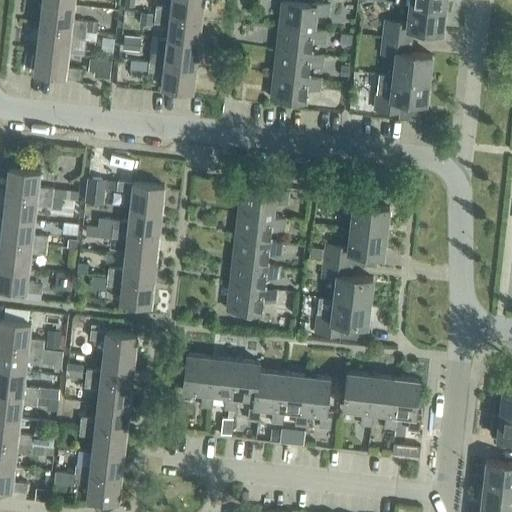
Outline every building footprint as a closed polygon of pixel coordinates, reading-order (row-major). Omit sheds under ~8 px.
[(72,19),(74,4),(44,0),(43,0),(40,24),(86,29),(87,20),(72,19)] [(201,19),(203,0),(172,0),(171,6),(156,4),(155,13),(201,19)] [(328,15),(329,3),(314,1),(314,5),(282,1),(280,25),(302,27),(301,31),(314,32),(314,28),(316,13),(328,15)] [(443,31),(445,7),(410,3),(410,4),(408,22),(385,19),(383,37),(407,39),(408,28),(443,31)] [(142,12),(141,22),(153,23),(154,13),(142,12)] [(199,43),(201,19),(155,13),(154,22),(169,24),(168,39),(199,43)] [(98,30),(99,22),(89,20),(88,29),(98,30)] [(85,38),(86,29),(40,24),(37,48),(68,51),(70,36),(85,38)] [(326,30),(314,28),(314,32),(301,31),(302,27),(280,25),(277,49),(299,51),(298,54),(311,56),(311,52),(313,40),(325,41),(326,30)] [(142,36),(125,34),(123,49),(140,51),(142,36)] [(352,45),(352,40),(353,35),(343,34),(342,44),(352,45)] [(115,38),(104,37),(103,50),(114,51),(115,38)] [(406,51),(407,39),(383,37),(381,54),(396,55),(393,74),(429,78),(432,54),(406,51)] [(196,66),(199,43),(168,39),(166,54),(151,52),(150,61),(196,66)] [(67,66),(68,51),(37,48),(35,72),(66,76),(66,75),(81,77),(82,68),(67,66)] [(323,54),(311,52),(311,56),(298,54),(299,51),(277,49),(274,73),(296,75),(296,78),(308,80),(308,76),(310,63),(322,65),(323,54)] [(89,69),(95,70),(95,75),(111,77),(113,59),(91,56),(89,69)] [(149,70),(150,61),(138,60),(136,68),(149,70)] [(193,91),(196,66),(150,61),(149,70),(164,72),(162,87),(193,91)] [(341,75),(348,76),(349,76),(350,66),(349,66),(343,65),(341,75)] [(320,77),(308,76),(308,80),(296,78),(296,75),(274,73),(271,97),(305,101),(307,87),(319,89),(320,77)] [(426,102),(429,78),(393,74),(391,93),(377,91),(375,108),(399,111),(400,99),(426,102)] [(9,167),(6,191),(52,197),(53,187),(38,186),(40,170),(9,167)] [(107,201),(109,179),(91,177),(88,199),(107,201)] [(132,190),(131,206),(162,209),(164,184),(133,181),(118,180),(117,189),(132,190)] [(79,190),(57,188),(56,197),(78,200),(79,190)] [(287,202),(288,191),(273,189),(273,192),(241,188),(238,213),(260,215),(260,218),(272,220),(273,216),(275,201),(287,202)] [(51,205),(52,197),(6,191),(4,215),(35,219),(36,204),(51,205)] [(386,230),(389,206),(357,202),(357,197),(340,195),(339,205),(353,207),(351,226),(386,230)] [(159,232),(162,209),(131,206),(129,220),(114,218),(113,227),(159,232)] [(285,218),(273,216),(272,220),(260,218),(260,215),(238,213),(235,237),(258,239),(257,242),(270,244),(270,240),(272,228),(283,229),(285,218)] [(33,233),(35,219),(4,215),(1,239),(47,244),(48,235),(33,233)] [(99,217),(98,226),(102,226),(113,227),(114,218),(99,217)] [(77,224),(64,223),(63,233),(76,235),(77,224)] [(102,226),(101,235),(112,236),(113,227),(102,226)] [(384,254),(386,230),(351,226),(348,245),(326,242),(324,259),(353,263),(354,251),(384,254)] [(157,257),(159,232),(113,227),(112,236),(127,238),(126,253),(157,257)] [(282,242),(270,240),(270,244),(257,242),(258,239),(235,237),(233,260),(255,263),(254,266),(267,268),(267,264),(269,252),(281,253),(282,242)] [(46,253),(47,244),(1,239),(0,247),(0,262),(29,266),(31,251),(46,253)] [(323,247),(311,245),(309,257),(321,259),(323,247)] [(154,280),(157,257),(126,253),(124,268),(109,266),(108,275),(154,280)] [(351,274),(353,263),(324,259),(322,276),(336,278),(334,297),(370,301),(373,277),(351,274)] [(279,266),(267,264),(267,268),(254,266),(255,263),(233,260),(230,284),(252,287),(252,290),(264,291),(264,288),(266,275),(278,277),(279,266)] [(87,273),(88,263),(79,261),(78,266),(77,272),(87,273)] [(27,281),(29,266),(0,262),(0,287),(26,291),(27,290),(42,292),(43,283),(27,281)] [(151,305),(154,280),(108,275),(107,284),(122,286),(120,302),(151,305)] [(276,289),(264,288),(264,291),(252,290),(252,287),(230,284),(227,308),(261,313),(263,299),(275,301),(276,289)] [(367,325),(370,301),(334,297),(332,316),(318,314),(315,331),(344,335),(346,323),(367,325)] [(0,318),(0,317),(0,342),(43,347),(44,339),(29,337),(31,321),(0,318)] [(134,358),(137,333),(106,330),(91,328),(90,338),(105,340),(104,354),(134,358)] [(60,347),(61,331),(48,330),(47,346),(60,347)] [(42,357),(43,347),(0,342),(0,366),(25,370),(27,355),(42,357)] [(42,361),(54,363),(54,367),(62,368),(64,350),(43,347),(42,357),(42,361)] [(207,391),(211,355),(187,352),(183,388),(203,390),(201,405),(211,406),(213,392),(207,391)] [(132,382),(134,358),(104,354),(102,369),(87,368),(86,376),(132,382)] [(231,394),(235,358),(211,355),(207,391),(213,392),(226,393),(225,407),(235,409),(237,394),(231,394)] [(258,368),(259,368),(260,361),(235,358),(231,394),(237,394),(250,396),(248,418),(258,419),(260,405),(254,404),(258,368)] [(84,364),(68,362),(67,368),(66,374),(82,376),(84,364)] [(24,385),(25,370),(0,366),(0,391),(38,395),(39,386),(24,385)] [(282,371),(259,368),(258,368),(254,404),(260,405),(273,406),(272,421),(282,422),(283,408),(278,407),(282,371)] [(302,410),(306,374),(282,371),(278,407),(283,408),(297,409),(295,423),(306,425),(307,410),(302,410)] [(367,409),(371,373),(347,371),(343,406),(362,409),(361,423),(371,424),(373,410),(367,409)] [(391,412),(395,376),(371,373),(367,409),(373,410),(386,411),(385,426),(395,427),(396,413),(391,412)] [(330,376),(306,374),(302,410),(307,410),(321,412),(319,426),(329,427),(331,410),(326,409),(330,376)] [(129,406),(132,382),(86,376),(85,386),(100,387),(98,402),(129,406)] [(419,379),(395,376),(391,412),(396,413),(410,414),(408,428),(419,430),(421,412),(416,412),(419,379)] [(39,386),(38,395),(49,396),(59,397),(60,389),(39,386)] [(511,389),(503,388),(500,412),(511,413),(511,389)] [(37,404),(38,395),(0,391),(0,415),(20,417),(22,402),(37,404)] [(57,410),(59,397),(49,396),(49,397),(48,409),(57,410)] [(126,429),(129,406),(98,402),(96,417),(81,415),(80,424),(126,429)] [(511,413),(500,412),(497,437),(511,438),(511,413)] [(18,432),(20,417),(0,415),(0,439),(32,443),(34,434),(18,432)] [(224,418),(222,434),(232,435),(234,419),(224,418)] [(124,453),(126,429),(80,424),(79,433),(94,435),(93,450),(124,453)] [(291,442),(292,434),(281,433),(280,440),(291,442)] [(31,452),(32,443),(0,439),(0,463),(15,465),(16,450),(31,452)] [(31,452),(43,453),(44,444),(32,443),(31,452)] [(121,477),(124,453),(93,450),(91,465),(76,463),(75,472),(121,477)] [(511,462),(486,459),(484,483),(511,486),(511,462)] [(13,480),(15,465),(0,463),(0,488),(12,490),(12,489),(27,491),(28,482),(13,480)] [(66,483),(67,471),(55,470),(54,482),(66,483)] [(118,502),(121,477),(75,472),(74,481),(89,483),(87,498),(118,502)] [(511,486),(484,483),(481,507),(511,510),(511,486)] [(34,499),(47,500),(48,491),(35,489),(34,499)]
